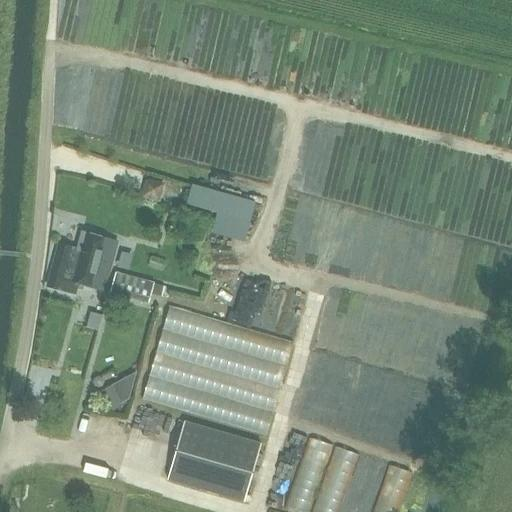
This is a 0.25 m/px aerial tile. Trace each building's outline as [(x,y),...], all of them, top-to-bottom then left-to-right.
[(246,204),(165,181),(164,185),(142,178),(137,197),(159,203),(162,195),(203,207),(201,215),(240,226),(246,204)] [(75,250),(58,246),(47,286),(58,289),(58,291),(74,295),(77,285),(102,291),(116,242),(80,232),(75,250)] [(109,293),(138,301),(142,284),(113,276),(109,293)] [(163,301),(139,389),(262,422),(286,334),(163,301)] [(128,400),(135,373),(101,391),(112,412),(126,404),(125,402),(128,400)] [(242,502),(259,445),(184,422),(166,480),(242,502)] [(89,457),(86,466),(107,471),(110,463),(89,457)]
